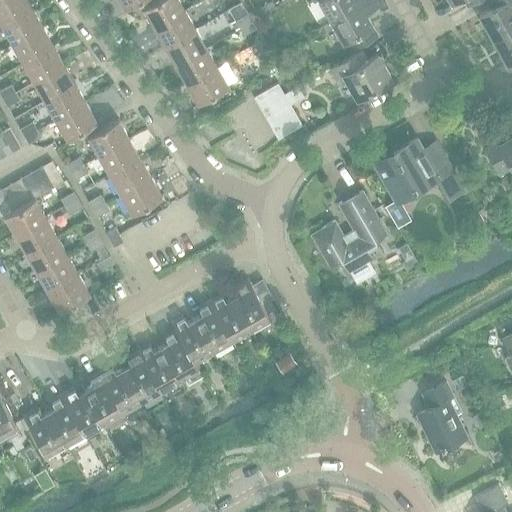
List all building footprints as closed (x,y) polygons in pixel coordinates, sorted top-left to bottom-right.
[(27,0),(0,0),(0,20),(2,24),(32,7),(27,0)] [(153,0),(143,6),(154,26),(184,8),(179,0),(153,0)] [(319,0),(330,19),(363,0),(319,0)] [(381,0),(363,0),(330,19),(343,41),(350,38),(355,48),(378,35),(372,25),(373,24),(366,12),(382,2),(381,0)] [(511,0),(495,0),(497,3),(479,13),(493,37),(511,26),(511,0)] [(32,7),(2,24),(12,42),(42,25),(32,7)] [(184,8),(154,26),(165,44),(195,27),(184,8)] [(247,12),(235,19),(239,26),(240,26),(252,19),(247,12)] [(252,19),(240,26),(239,26),(244,34),(256,27),(252,19)] [(42,25),(12,42),(23,61),(53,44),(42,25)] [(511,26),(493,37),(507,62),(511,58),(511,26)] [(195,27),(165,44),(176,63),(206,46),(195,27)] [(254,53),(267,46),(263,38),(250,45),(254,53)] [(53,44),(23,61),(34,80),(64,63),(53,44)] [(206,46),(176,63),(187,82),(217,65),(206,46)] [(361,48),(330,66),(336,77),(343,73),(357,97),(391,77),(378,53),(367,59),(361,48)] [(64,63),(34,80),(45,99),(75,82),(64,63)] [(217,65),(187,82),(198,102),(228,85),(217,65)] [(253,95),(260,106),(284,92),(278,81),(253,95)] [(75,82),(45,99),(56,117),(85,100),(75,82)] [(11,83),(0,89),(0,92),(3,97),(16,90),(11,83)] [(298,84),(284,92),(290,103),(304,95),(298,84)] [(16,90),(3,97),(7,105),(20,98),(16,90)] [(284,92),(260,106),(266,117),(290,103),(284,92)] [(85,100),(56,117),(67,137),(97,120),(85,100)] [(290,103),(266,117),(272,127),(296,112),(290,103)] [(296,112),(272,127),(278,137),(302,123),(296,112)] [(88,134),(99,154),(129,137),(118,117),(88,134)] [(32,120),(20,127),(25,135),(37,128),(32,120)] [(10,125),(0,130),(0,132),(11,152),(22,146),(10,125)] [(37,128),(25,135),(29,142),(30,142),(41,135),(37,128)] [(0,132),(0,157),(1,158),(11,152),(0,132)] [(129,137),(99,154),(110,173),(140,156),(129,137)] [(448,196),(463,188),(443,153),(430,160),(416,137),(375,161),(397,199),(437,176),(448,196)] [(511,138),(499,145),(497,141),(486,147),(500,173),(511,167),(511,168),(511,138)] [(79,155),(66,162),(71,170),(83,163),(79,155)] [(140,156),(110,173),(120,192),(150,175),(140,156)] [(52,159),(41,165),(52,185),(63,179),(52,159)] [(83,163),(71,170),(75,178),(88,171),(83,163)] [(41,165),(30,171),(41,192),(52,185),(41,165)] [(30,171),(20,177),(31,198),(41,192),(30,171)] [(150,175),(120,192),(132,212),(162,195),(150,175)] [(20,177),(10,183),(22,203),(31,198),(20,177)] [(63,179),(52,185),(41,192),(31,198),(22,203),(12,209),(3,214),(5,214),(16,233),(46,216),(35,196),(64,180),(63,179)] [(10,183),(0,188),(0,189),(12,209),(22,203),(10,183)] [(12,209),(0,189),(0,213),(1,215),(3,213),(3,214),(12,209)] [(350,270),(350,269),(355,278),(373,268),(368,259),(382,251),(375,239),(387,232),(363,189),(339,202),(355,229),(344,235),(335,219),(311,232),(330,265),(343,258),(350,270)] [(73,191),(60,198),(64,205),(77,198),(73,191)] [(100,193),(88,200),(93,208),(105,201),(100,193)] [(82,206),(77,198),(64,205),(69,213),(82,206)] [(105,201),(93,208),(97,215),(109,208),(105,201)] [(46,216),(16,233),(27,252),(57,235),(46,216)] [(114,245),(124,240),(119,232),(116,226),(106,232),(114,245)] [(94,228),(82,235),(86,242),(98,236),(94,228)] [(57,235),(27,252),(37,271),(67,254),(57,235)] [(98,236),(86,242),(90,251),(103,244),(98,236)] [(67,254),(37,271),(48,290),(78,273),(67,254)] [(101,269),(114,262),(110,254),(97,261),(101,269)] [(78,273),(48,290),(59,310),(89,292),(78,273)] [(241,291),(233,296),(249,325),(268,313),(249,278),(237,285),(241,291)] [(222,294),(210,301),(230,335),(249,325),(233,296),(225,300),(222,294)] [(203,313),(195,318),(210,347),(230,335),(210,301),(200,307),(203,313)] [(176,329),(175,330),(176,330),(192,359),(193,358),(197,364),(193,356),(210,347),(195,318),(188,321),(185,316),(172,322),(176,329)] [(169,342),(160,346),(177,375),(197,364),(193,358),(192,359),(176,330),(175,330),(165,335),(169,342)] [(150,344),(138,351),(158,386),(177,375),(160,346),(154,350),(150,344)] [(130,363),(123,367),(140,396),(158,386),(138,351),(127,357),(130,363)] [(112,366),(101,372),(121,407),(140,396),(123,367),(115,371),(112,366)] [(93,384),(85,388),(102,418),(121,407),(101,372),(89,379),(93,384)] [(436,451),(468,435),(449,397),(454,395),(446,380),(422,392),(429,406),(417,412),(436,451)] [(74,387),(63,394),(83,428),(102,418),(85,388),(77,393),(74,387)] [(54,406),(47,410),(64,439),(83,428),(63,394),(51,400),(54,406)] [(0,432),(15,424),(0,396),(0,432)] [(64,439),(47,410),(39,414),(36,409),(24,415),(44,450),(64,439)] [(476,493),(480,501),(480,502),(481,501),(485,510),(484,511),(485,511),(484,511),(506,511),(503,504),(507,502),(498,483),(476,493)]
